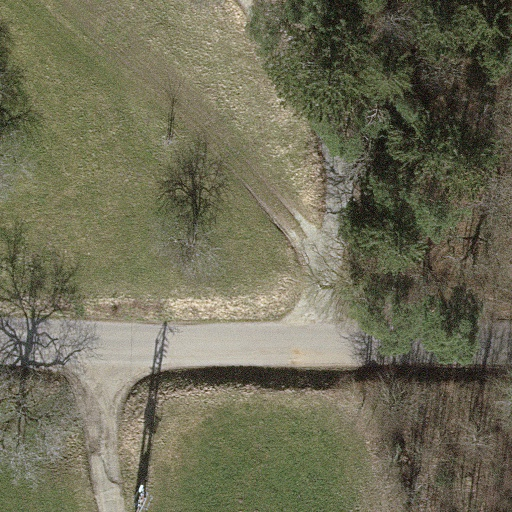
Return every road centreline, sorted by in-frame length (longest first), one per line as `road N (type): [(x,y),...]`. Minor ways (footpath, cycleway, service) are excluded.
road 1 (tertiary): [(0,342),(511,346)]
road 2 (track): [(329,342),(323,220),(333,128),(258,0)]
road 3 (track): [(325,252),(511,184)]
road 4 (track): [(85,346),(116,511)]
